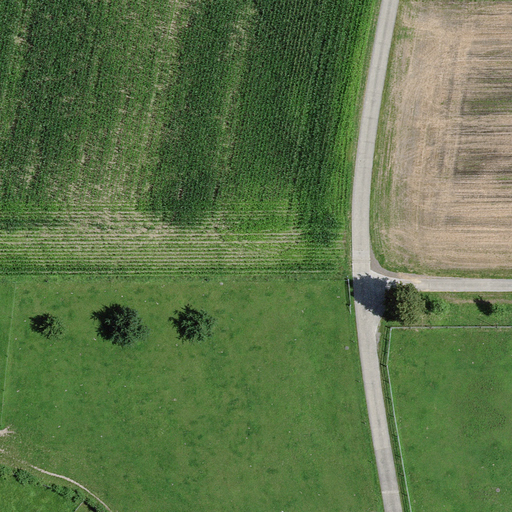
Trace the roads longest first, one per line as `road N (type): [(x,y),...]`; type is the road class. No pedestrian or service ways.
road 1 (unclassified): [(391,0),(363,180),(361,291)]
road 2 (residential): [(361,291),(396,511)]
road 3 (track): [(511,290),(361,291)]
